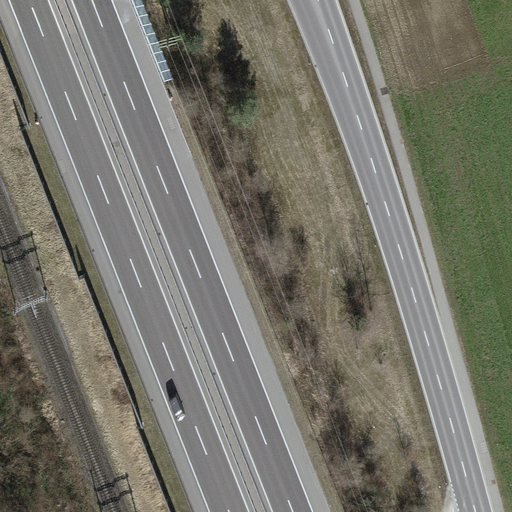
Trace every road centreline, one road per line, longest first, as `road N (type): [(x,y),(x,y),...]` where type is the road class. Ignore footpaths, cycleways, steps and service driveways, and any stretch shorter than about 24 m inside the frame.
road 1 (motorway): [(293,511),(92,0)]
road 2 (motorway): [(28,0),(228,511)]
road 3 (secondary): [(312,0),(383,195),(474,511)]
